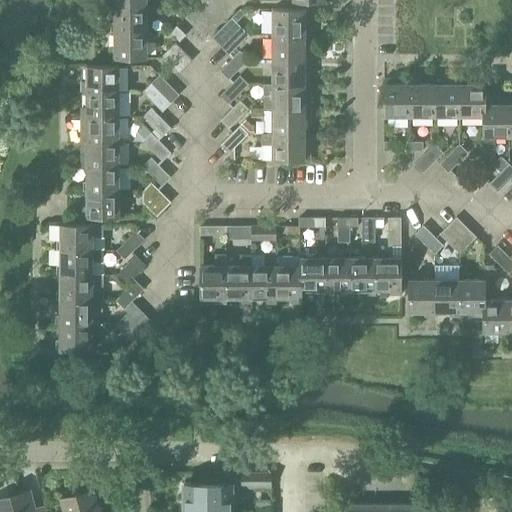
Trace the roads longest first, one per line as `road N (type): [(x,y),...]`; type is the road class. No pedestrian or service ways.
road 1 (residential): [(366,193),(197,196),(167,228),(168,320)]
road 2 (residential): [(290,511),(292,457),(141,454)]
road 3 (residential): [(366,193),(366,0)]
road 4 (residential): [(511,216),(366,193)]
road 5 (residential): [(141,454),(0,451)]
